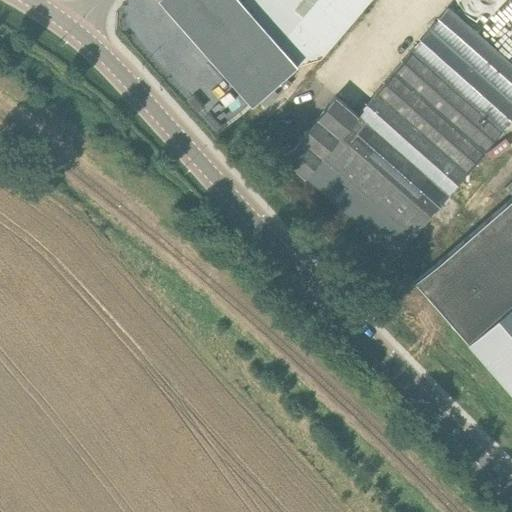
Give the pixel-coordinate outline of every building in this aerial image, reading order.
[(296,64),(320,58),(369,0),(159,0),(251,104),(296,64)] [(511,102),(511,64),(448,8),(430,30),(511,102)] [(502,130),(511,118),(511,102),(430,30),(412,51),(502,130)] [(485,152),(502,130),(412,51),(394,73),(485,152)] [(467,174),(485,152),(394,73),(375,94),(467,174)] [(449,196),(467,174),(375,94),(358,115),(449,196)] [(449,196),(358,115),(337,95),(317,118),(431,217),(449,196)] [(431,217),(317,118),(300,138),(414,238),(431,217)] [(407,246),(414,238),(300,138),(282,159),(304,178),(396,259),(407,246)] [(511,197),(415,282),(511,394),(511,197)]
